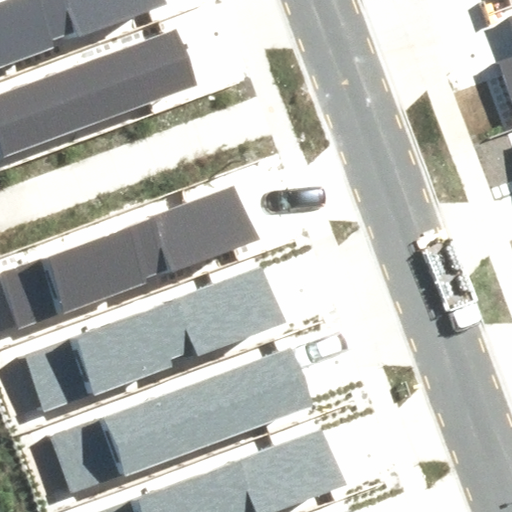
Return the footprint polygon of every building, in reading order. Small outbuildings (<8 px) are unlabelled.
[(28,0),(0,10),(0,69),(166,8),(162,0),(28,0)] [(0,99),(0,158),(194,87),(175,36),(0,99)] [(0,275),(0,285),(17,329),(255,242),(235,191),(0,275)] [(27,357),(48,409),(285,322),(266,271),(27,357)] [(54,440),(75,492),(312,404),(293,353),(54,440)] [(118,511),(278,511),(349,486),(330,435),(118,511)]
